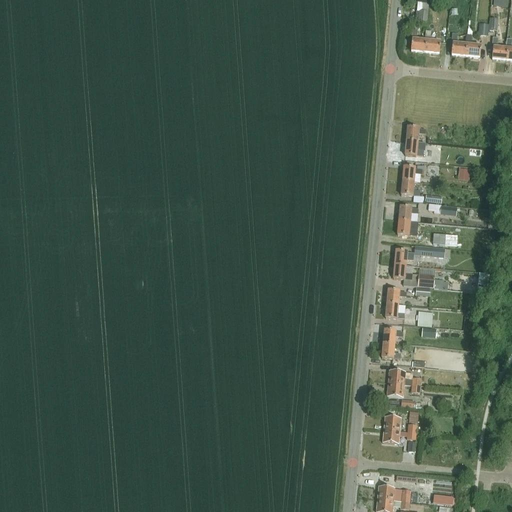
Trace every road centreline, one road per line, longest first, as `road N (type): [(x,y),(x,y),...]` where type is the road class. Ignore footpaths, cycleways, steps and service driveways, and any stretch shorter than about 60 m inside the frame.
road 1 (residential): [(354,463),(390,69)]
road 2 (residential): [(511,479),(354,463)]
road 3 (residential): [(511,82),(390,69)]
